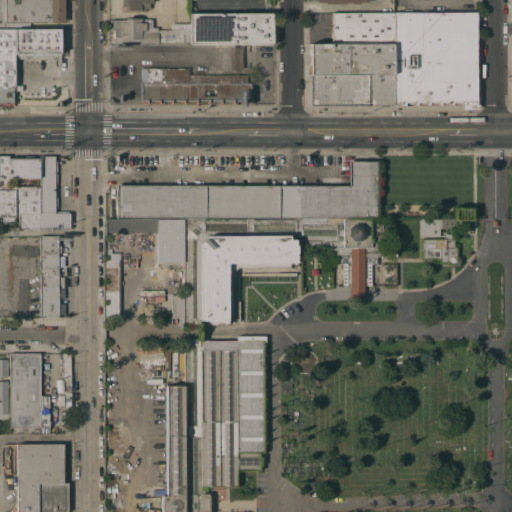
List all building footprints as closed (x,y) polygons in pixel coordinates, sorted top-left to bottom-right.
[(0,29),(0,0),(64,0),(64,22),(14,22),(14,29),(0,29)] [(149,0),(149,8),(145,8),(145,11),(136,11),(136,10),(125,10),(125,7),(122,7),(122,0),(149,0)] [(190,13),(272,13),(273,43),(190,43),(190,42),(190,23),(190,13)] [(331,13),(393,13),(393,43),(331,43),(331,13)] [(475,13),(476,98),(478,98),(478,108),(462,108),(462,105),(452,102),(451,104),(440,102),(440,104),(428,102),(428,104),(417,102),(416,104),(404,102),(404,105),(393,105),(393,74),(393,43),(393,13),(475,13)] [(190,42),(158,42),(158,43),(113,43),(113,37),(112,37),(112,32),(111,32),(111,29),(110,29),(110,20),(121,20),(121,19),(125,19),(125,18),(141,18),(141,19),(151,19),(151,27),(157,27),(157,30),(171,30),(171,23),(190,23),(190,42)] [(14,85),(14,91),(14,103),(0,103),(0,29),(14,29),(14,56),(14,85)] [(14,29),(59,29),(60,55),(53,55),(53,58),(50,58),(50,56),(24,56),(24,58),(21,58),(21,56),(14,56),(14,29)] [(310,44),(331,43),(393,43),(393,74),(310,74),(310,44)] [(251,74),(251,100),(233,101),(233,103),(232,103),(232,100),(221,101),(221,103),(220,103),(220,100),(208,100),(208,103),(207,103),(207,100),(196,100),(196,103),(195,103),(195,100),(184,100),(184,103),(183,103),(182,101),(171,101),(171,103),(170,103),(170,101),(159,101),(159,103),(158,103),(158,101),(147,101),(147,103),(146,103),(146,101),(140,101),(140,68),(188,68),(188,74),(251,74)] [(393,74),(393,105),(310,105),(310,74),(393,74)] [(39,229),(18,229),(18,217),(14,217),(15,223),(2,223),(2,217),(0,217),(0,157),(8,157),(39,157),(39,155),(39,229)] [(54,155),(54,213),(69,213),(69,229),(39,229),(39,155),(54,155)] [(342,218),(301,217),(301,218),(117,218),(116,185),(349,185),(349,161),(377,161),(377,218),(373,218),(342,218)] [(471,207),(471,219),(454,219),(454,207),(471,207)] [(449,228),(448,217),(418,219),(419,236),(439,236),(438,228),(449,228)] [(373,218),(373,220),(379,220),(379,222),(382,222),(381,242),(396,242),(396,253),(382,253),(382,256),(376,256),(376,269),(370,269),(370,285),(363,285),(363,290),(363,297),(363,299),(350,299),(350,297),(350,290),(350,285),(342,285),(342,263),(336,263),(336,256),(331,256),(331,254),(327,254),(327,246),(300,246),(300,236),(294,236),(294,235),(290,235),(207,235),(200,242),(200,316),(200,323),(200,325),(182,325),(182,317),(170,317),(170,294),(183,295),(183,239),(182,239),(182,224),(171,224),(171,232),(105,232),(105,219),(117,219),(117,218),(301,218),(301,223),(335,223),(335,221),(342,221),(342,218),(373,218)] [(434,239),(445,238),(451,238),(450,225),(445,225),(445,219),(452,219),(452,223),(454,223),(454,238),(454,247),(455,247),(456,263),(449,263),(448,261),(439,261),(439,262),(422,263),(422,248),(429,248),(429,245),(434,245),(434,239)] [(200,316),(200,242),(207,235),(290,235),(290,240),(295,240),(295,246),(297,246),(297,265),(227,264),(227,311),(229,311),(229,323),(200,323),(200,316)] [(40,316),(39,236),(58,236),(58,316),(40,316)] [(120,317),(104,317),(104,259),(119,259),(120,317)] [(143,303),(152,303),(152,315),(144,315),(143,303)] [(184,338),(190,338),(190,339),(194,339),(194,338),(201,338),(201,339),(262,340),(262,344),(263,345),(263,355),(262,366),(263,366),(263,377),(262,388),(263,388),(263,399),(263,410),(263,421),(263,433),(263,451),(259,451),(259,456),(263,456),(263,465),(259,465),(259,470),(236,469),(236,486),(201,486),(200,490),(203,490),(203,493),(208,493),(208,495),(209,495),(209,498),(211,498),(211,511),(209,511),(160,511),(161,495),(165,495),(165,385),(183,386),(184,338)] [(40,427),(9,427),(9,353),(39,353),(40,395),(40,427)] [(71,411),(67,411),(67,407),(65,407),(65,384),(64,384),(64,376),(62,376),(62,364),(59,364),(59,361),(62,361),(62,353),(70,353),(71,411)] [(0,358),(7,359),(7,361),(8,361),(8,366),(7,376),(3,376),(3,378),(0,378),(0,358)] [(9,417),(7,417),(7,418),(0,418),(0,380),(7,380),(7,383),(8,383),(8,387),(7,387),(7,412),(9,412),(9,417)] [(48,395),(49,432),(40,432),(40,427),(40,395),(48,395)] [(16,511),(16,443),(63,443),(63,482),(67,482),(68,511),(66,511),(16,511)] [(0,465),(0,479),(8,480),(10,472),(0,469),(0,465)]
